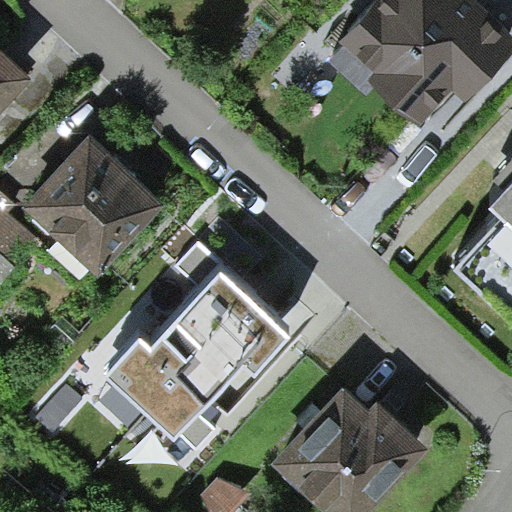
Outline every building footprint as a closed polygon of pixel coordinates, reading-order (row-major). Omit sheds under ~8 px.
[(469,73),(511,26),(511,7),(504,0),(357,0),(346,13),(350,17),(330,40),(361,69),(375,54),(422,98),(456,61),(469,73)] [(0,95),(36,57),(0,23),(0,95)] [(23,187),(99,260),(165,191),(89,118),(23,187)] [(511,300),(511,164),(494,184),(511,200),(462,254),(511,300)] [(0,181),(0,239),(16,255),(36,229),(10,207),(18,198),(0,181)] [(109,344),(178,408),(192,392),(246,334),(258,344),(293,307),(222,241),(153,316),(144,308),(109,344)] [(283,445),(359,510),(433,425),(357,360),(283,445)]
